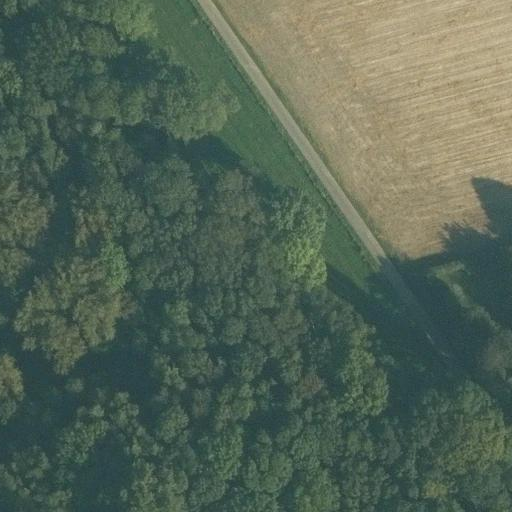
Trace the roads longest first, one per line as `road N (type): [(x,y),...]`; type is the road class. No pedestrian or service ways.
road 1 (unclassified): [(511,511),(480,407),(209,0)]
road 2 (track): [(251,511),(480,407)]
